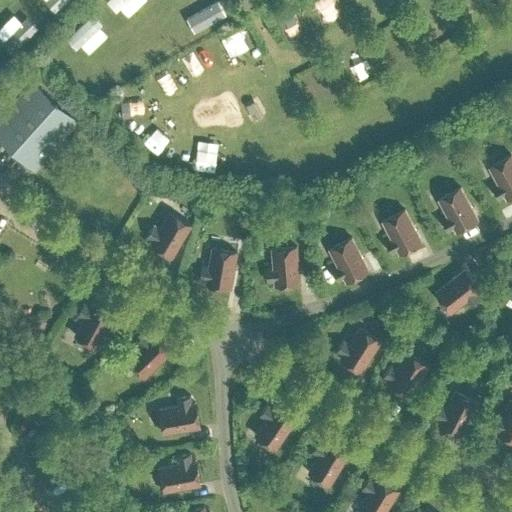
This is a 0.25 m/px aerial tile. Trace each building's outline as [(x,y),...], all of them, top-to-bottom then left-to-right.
[(29,0),(41,12),(52,1),(50,0),(29,0)] [(373,32),(382,58),(401,52),(392,26),(373,32)] [(330,62),(336,76),(358,65),(351,52),(330,62)] [(292,73),(307,102),(321,95),(315,82),(319,80),(311,64),(292,73)] [(33,78),(0,114),(0,133),(33,164),(77,117),(33,78)] [(254,117),(259,115),(251,100),(246,102),(254,117)] [(506,197),(511,193),(511,154),(511,152),(489,165),(498,181),(491,184),(498,197),(505,193),(506,197)] [(456,229),(478,217),(460,185),(438,197),(447,213),(441,217),(447,229),(454,226),(456,229)] [(399,251),(422,239),(404,207),(382,219),(391,235),(384,239),(391,251),(397,248),(399,251)] [(172,254),(191,223),(169,210),(160,226),(154,222),(146,234),(152,238),(151,241),(172,254)] [(346,279),(368,267),(351,235),(329,246),(337,263),(331,266),(338,279),(344,276),(346,279)] [(300,280),(297,244),(271,246),(273,264),(266,265),(267,279),(274,279),(274,282),(300,280)] [(231,286),(237,249),(212,245),(209,263),(202,262),(199,276),(206,278),(206,281),(231,286)] [(470,304),(481,295),(477,289),(480,287),(464,267),(435,290),(451,310),(465,298),(470,304)] [(90,303),(84,300),(77,312),(83,316),(74,332),(97,344),(114,312),(92,300),(90,303)] [(361,369),(381,338),(359,324),(349,340),(343,337),(336,349),(342,352),(340,355),(361,369)] [(151,333),(146,328),(135,338),(140,343),(127,356),(145,375),(171,349),(153,331),(151,333)] [(409,394),(428,363),(406,350),(397,365),(391,362),(383,374),(389,378),(387,381),(409,394)] [(460,433),(477,400),(455,388),(446,405),(440,402),(433,414),(440,418),(438,421),(460,433)] [(192,400),(191,393),(176,396),(178,403),(159,406),(163,431),(200,425),(195,400),(192,400)] [(511,436),(511,397),(509,397),(503,414),(496,412),(491,425),(498,428),(497,431),(511,436)] [(273,405),(267,401),(259,413),(265,417),(255,432),(276,446),(296,416),(275,402),(273,405)] [(325,441),(319,437),(311,450),(318,453),(308,469),(330,482),(349,451),(327,438),(325,441)] [(192,458),(191,451),(176,453),(178,461),(159,464),(164,489),(200,482),(195,457),(192,458)] [(375,478),(369,474),(361,486),(367,490),(358,506),(367,511),(383,511),(398,488),(377,475),(375,478)]
